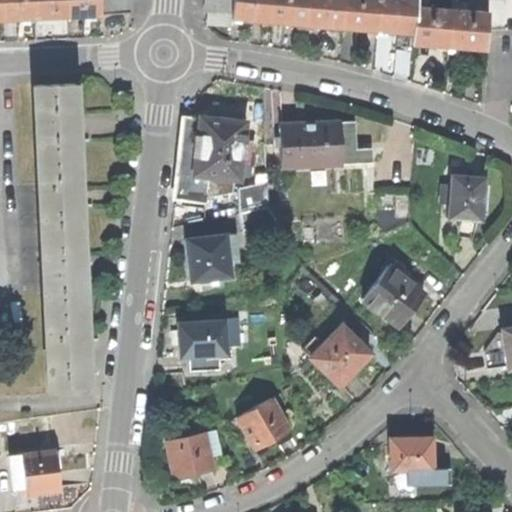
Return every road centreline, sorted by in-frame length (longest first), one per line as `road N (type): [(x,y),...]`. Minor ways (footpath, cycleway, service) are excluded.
road 1 (residential): [(163,52),(113,511)]
road 2 (residential): [(163,52),(346,78),(511,140)]
road 3 (residential): [(418,372),(319,459),(204,511)]
road 4 (residential): [(0,62),(163,52)]
road 5 (residential): [(511,242),(418,372)]
road 6 (residential): [(418,372),(511,476)]
